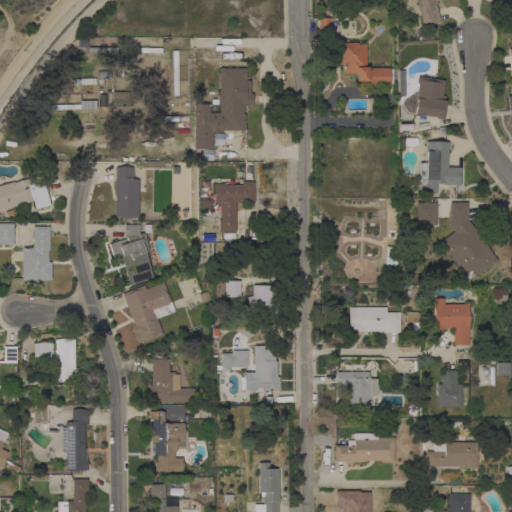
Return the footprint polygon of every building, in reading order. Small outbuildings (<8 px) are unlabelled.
[(437,0),(434,1),(439,22),(422,26),(415,0),(437,0)] [(511,0),(511,3),(508,10),(496,5),(498,1),(496,0),(511,0)] [(329,18),(329,31),(317,31),(317,18),(329,18)] [(342,64),(331,64),(331,53),(339,53),(338,43),(357,42),(357,44),(365,44),(365,68),(389,68),(389,69),(392,69),(393,84),(389,84),(389,85),(366,86),(366,81),(355,81),(355,73),(342,73),(342,64)] [(193,104),(208,104),(208,113),(218,113),(218,104),(216,104),(216,94),(218,94),(218,68),(246,68),(246,79),(244,79),(244,80),(249,80),(249,93),(252,93),(252,105),(242,105),(242,114),(244,114),(244,129),(242,129),(242,130),(220,130),(220,132),(211,132),(211,149),(193,149),(193,104)] [(443,80),(441,95),(445,96),(441,120),(435,119),(435,117),(406,113),(401,106),(401,102),(413,93),(415,93),(416,83),(415,83),(416,76),(443,80)] [(128,91),(128,121),(112,121),(111,92),(128,91)] [(78,104),(79,104),(79,101),(95,100),(95,109),(78,109),(78,104)] [(446,167),(460,167),(460,185),(442,185),(442,183),(435,183),(435,193),(423,193),(423,182),(418,182),(418,163),(424,163),(425,141),(447,142),(446,167)] [(114,168),(132,168),(132,180),(138,180),(138,217),(114,217),(114,168)] [(34,209),(32,200),(18,203),(18,205),(0,209),(0,184),(13,181),(13,183),(41,176),(49,205),(34,209)] [(253,202),(234,202),(234,232),(219,232),(219,205),(214,205),(214,202),(212,202),(209,208),(201,208),(197,202),(202,195),(208,195),(210,196),(213,196),(213,184),(224,184),(224,185),(242,185),(242,181),(253,181),(253,202)] [(434,226),(433,202),(413,203),(414,226),(434,226)] [(453,232),(449,225),(449,202),(466,203),(466,220),(495,260),(473,276),(469,271),(463,275),(447,253),(445,253),(438,242),(453,232)] [(0,223),(12,223),(12,245),(0,245),(0,223)] [(119,256),(113,258),(108,244),(123,239),(124,243),(127,242),(125,238),(123,237),(123,224),(138,225),(138,233),(144,233),(144,239),(147,248),(143,249),(152,278),(128,285),(119,256)] [(14,261),(14,251),(21,251),(21,247),(31,248),(31,227),(48,227),(48,250),(47,250),(47,262),(50,262),(50,280),(20,280),(20,261),(14,261)] [(224,281),(239,281),(239,297),(224,297),(224,281)] [(121,294),(143,285),(144,289),(162,282),(174,312),(156,319),(162,335),(141,342),(137,343),(137,342),(135,341),(133,336),(134,334),(132,334),(130,329),(131,327),(131,326),(133,325),(121,294)] [(251,285),(269,286),(269,297),(271,297),(271,311),(247,311),(247,300),(245,300),(245,297),(247,297),(247,296),(251,296),(251,285)] [(467,304),(467,345),(452,345),(452,328),(445,328),(445,329),(432,329),(433,298),(443,298),(443,304),(467,304)] [(385,307),(385,312),(398,312),(398,333),(383,333),(383,331),(347,331),(347,307),(385,307)] [(418,312),(418,323),(405,323),(405,312),(418,312)] [(280,336),(280,344),(257,344),(257,337),(280,336)] [(74,346),(73,368),(77,368),(77,382),(74,382),(65,382),(53,381),(54,345),(53,345),(53,339),(72,339),(72,346),(74,346)] [(51,342),(51,357),(32,357),(33,343),(51,342)] [(0,361),(3,361),(3,346),(15,347),(15,363),(0,363),(0,361)] [(227,371),(220,371),(220,370),(213,370),(213,365),(220,365),(220,353),(246,353),(246,367),(227,367),(227,371)] [(168,359),(167,372),(173,372),(173,374),(178,374),(178,388),(181,388),(181,387),(186,387),(186,389),(193,389),(193,402),(147,402),(147,385),(150,385),(150,359),(168,359)] [(257,372),(257,370),(255,370),(255,369),(253,369),(253,362),(257,362),(257,360),(268,360),(268,361),(276,361),(275,377),(278,377),(278,390),(263,390),(263,388),(255,388),(255,390),(242,390),(243,372),(257,372)] [(495,362),(509,362),(509,375),(495,375),(495,362)] [(456,371),(456,384),(460,384),(460,407),(436,407),(436,384),(440,384),(440,370),(456,371)] [(343,406),(343,385),(334,385),(334,372),(367,372),(367,406),(343,406)] [(64,452),(61,452),(60,427),(65,427),(65,422),(71,422),(70,410),(85,409),(86,423),(82,423),(83,440),(85,440),(85,470),(64,470),(64,452)] [(163,412),(163,423),(183,423),(183,441),(175,441),(175,452),(173,452),(173,458),(181,458),(181,472),(153,472),(153,462),(155,462),(155,456),(152,456),(152,442),(150,442),(150,437),(147,437),(147,411),(163,412)] [(0,444),(5,433),(0,430),(0,468),(8,453),(0,449),(0,444)] [(344,440),(352,440),(351,433),(374,433),(374,438),(393,437),(393,462),(380,462),(380,460),(362,461),(333,462),(333,445),(344,445),(344,440)] [(432,452),(432,442),(476,442),(476,468),(457,468),(457,466),(424,466),(424,451),(432,452)] [(268,462),(268,469),(277,468),(278,502),(277,502),(277,511),(252,511),(252,504),(261,504),(261,497),(263,497),(263,492),(258,492),(257,463),(268,462)] [(86,479),(86,494),(83,494),(83,511),(56,511),(56,501),(65,501),(71,501),(71,479),(86,479)] [(175,498),(175,505),(176,505),(176,511),(151,511),(151,499),(148,499),(148,484),(163,484),(163,498),(175,498)] [(169,489),(181,489),(181,497),(169,497),(169,489)] [(445,510),(445,507),(447,507),(447,494),(468,494),(468,511),(440,511),(440,510),(445,510)] [(221,496),(232,496),(232,503),(222,504),(221,496)]
